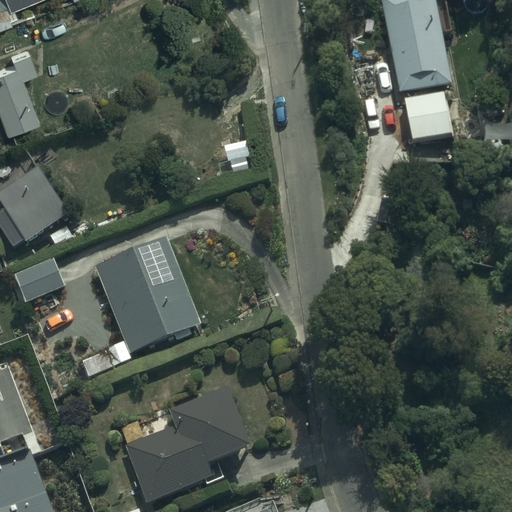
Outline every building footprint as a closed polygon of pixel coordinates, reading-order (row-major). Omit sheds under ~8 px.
[(0,0),(0,24),(19,16),(14,6),(29,0),(0,0)] [(452,141),(444,93),(451,92),(435,0),(431,0),(383,8),(399,102),(403,101),(411,148),(452,141)] [(36,70),(28,50),(12,57),(15,63),(0,69),(0,109),(8,129),(38,117),(20,76),(36,70)] [(41,171),(0,197),(30,244),(71,218),(41,171)] [(85,366),(90,380),(205,332),(168,243),(98,272),(128,345),(106,354),(107,357),(85,366)] [(54,263),(17,278),(27,303),(64,288),(54,263)] [(252,455),(230,396),(172,418),(177,432),(129,450),(151,509),(218,484),(213,470),(252,455)] [(52,511),(37,472),(0,485),(0,511),(52,511)]
